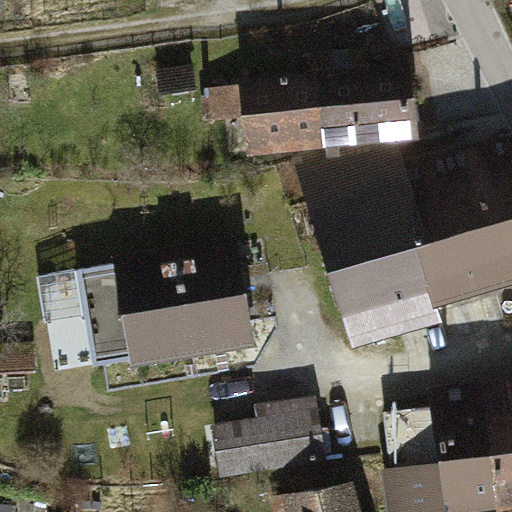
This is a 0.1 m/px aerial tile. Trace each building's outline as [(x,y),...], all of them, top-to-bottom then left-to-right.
[(252,160),(422,141),(413,58),(241,77),(239,89),(208,92),(212,124),(248,120),(252,160)] [(194,61),(156,66),(161,103),(199,98),(194,61)] [(399,147),(297,168),(357,351),(448,328),(440,304),(511,282),(511,136),(407,172),(399,147)] [(243,237),(115,258),(133,368),(260,348),(243,237)] [(511,511),(511,377),(432,391),(442,454),(384,462),(390,511),(417,511),(502,501),(503,511),(367,511),(356,476),(289,493),(293,511),(511,511)] [(255,418),(215,424),(223,478),(327,462),(316,395),(253,405),(255,418)]
